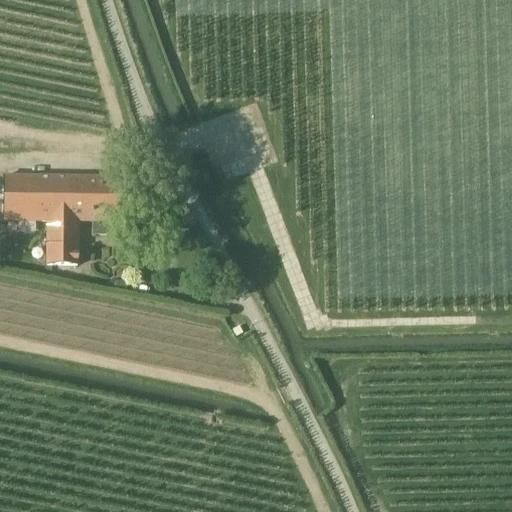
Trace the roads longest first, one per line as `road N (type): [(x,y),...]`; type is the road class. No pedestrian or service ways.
road 1 (unclassified): [(348,511),(318,437),(150,127),(104,0)]
road 2 (track): [(162,148),(243,126),(312,323),(469,322)]
road 3 (unknown): [(302,408),(0,349)]
